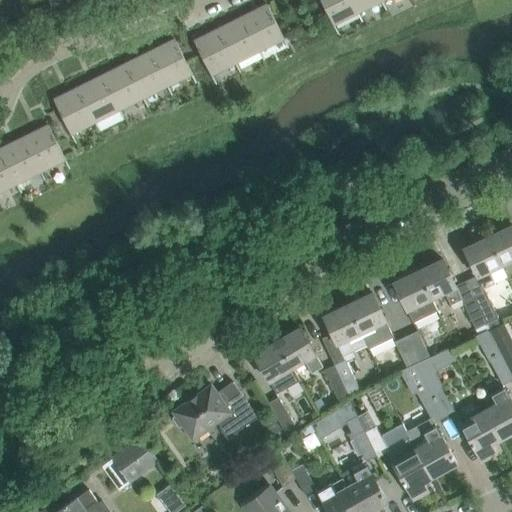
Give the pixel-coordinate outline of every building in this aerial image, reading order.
[(61,0),(49,0),(51,6),(26,15),(28,23),(65,10),(61,0)] [(357,13),(350,0),(320,0),(333,25),(357,13)] [(350,0),(357,13),(381,1),(380,0),(350,0)] [(241,17),(244,21),(259,51),(284,39),(268,9),(255,15),(253,11),(241,17)] [(217,29),(220,33),(235,63),(259,51),(244,21),(231,28),(229,23),(217,29)] [(205,35),(193,41),(211,75),(235,63),(220,33),(207,40),(205,35)] [(149,52),(151,56),(167,86),(191,73),(176,43),(163,50),(161,46),(149,52)] [(125,64),(127,68),(143,98),(167,86),(151,56),(139,62),(137,58),(125,64)] [(101,76),(104,80),(119,110),(143,98),(127,68),(115,74),(113,70),(101,76)] [(77,88),(80,92),(95,122),(119,110),(104,80),(91,87),(89,82),(77,88)] [(65,94),(53,99),(70,134),(95,122),(80,92),(67,99),(65,94)] [(23,137),(25,142),(40,172),(65,160),(50,130),(36,136),(34,132),(23,137)] [(0,148),(0,151),(1,154),(16,184),(40,172),(25,142),(13,148),(10,144),(0,148)] [(0,191),(16,184),(1,154),(0,154),(0,191)] [(511,225),(488,237),(501,265),(511,259),(511,225)] [(464,248),(473,266),(483,289),(495,283),(489,271),(501,265),(488,237),(464,248)] [(442,259),(417,271),(430,298),(444,292),(450,304),(462,298),(442,259)] [(394,282),(402,300),(413,322),(424,316),(436,310),(430,298),(417,271),(394,282)] [(485,292),(474,298),(489,330),(500,325),(497,318),(485,292)] [(372,293),(347,305),(366,344),(368,349),(379,343),(393,337),(372,293)] [(489,330),(474,298),(462,303),(475,329),(478,335),(489,330)] [(324,316),(332,334),(342,356),(353,351),(366,344),(347,305),(324,316)] [(300,327),(276,341),(292,367),(304,360),(311,372),(322,365),(300,327)] [(417,330),(405,336),(417,362),(429,356),(417,330)] [(417,362),(405,336),(394,342),(406,367),(415,363),(417,362)] [(276,341),(253,355),(263,372),(275,392),(276,393),(299,380),(292,367),(276,341)] [(511,344),(498,352),(500,355),(511,377),(511,344)] [(417,362),(415,363),(422,377),(426,386),(430,392),(440,387),(439,385),(442,384),(435,371),(456,359),(449,346),(429,356),(417,362)] [(502,385),(511,379),(511,377),(500,355),(489,361),(502,385)] [(345,359),(334,364),(348,394),(359,389),(345,359)] [(348,394),(334,364),(323,370),(338,399),(348,394)] [(173,411),(175,415),(174,418),(179,426),(183,426),(193,439),(217,422),(224,433),(228,435),(233,434),(258,417),(232,381),(217,392),(211,384),(173,411)] [(444,417),(430,392),(426,386),(415,392),(430,418),(433,423),(434,422),(444,417)] [(496,405),(484,411),(500,439),(511,432),(511,401),(505,388),(491,395),(496,405)] [(283,430),(293,424),(277,396),(267,402),(283,430)] [(348,399),(338,406),(354,439),(350,441),(358,456),(362,453),(365,460),(376,454),(365,432),(364,430),(348,399)] [(461,423),(472,443),(481,461),(496,452),(491,444),(500,439),(484,411),(461,423)] [(260,424),(269,436),(280,429),(271,416),(260,424)] [(432,477),(457,463),(434,422),(433,423),(430,418),(407,431),(432,477)] [(403,423),(379,436),(387,450),(393,461),(392,462),(403,481),(413,499),(428,490),(423,481),(432,477),(407,431),(403,423)] [(374,427),(365,432),(376,454),(377,456),(387,450),(374,427)] [(141,437),(112,458),(129,481),(158,460),(141,437)] [(295,478),(291,470),(278,447),(265,456),(283,488),(295,478)] [(351,468),(339,474),(341,479),(360,511),(368,511),(387,502),(377,484),(366,464),(364,460),(351,468)] [(301,464),(291,470),(295,478),(305,495),(315,489),(301,464)] [(317,492),(328,511),(360,511),(341,479),(317,492)] [(155,494),(170,511),(174,511),(187,502),(170,482),(155,494)] [(244,506),(248,511),(288,511),(269,487),(244,506)] [(111,511),(102,499),(97,502),(89,490),(77,498),(76,498),(59,509),(54,502),(42,511),(41,511),(111,511)]
